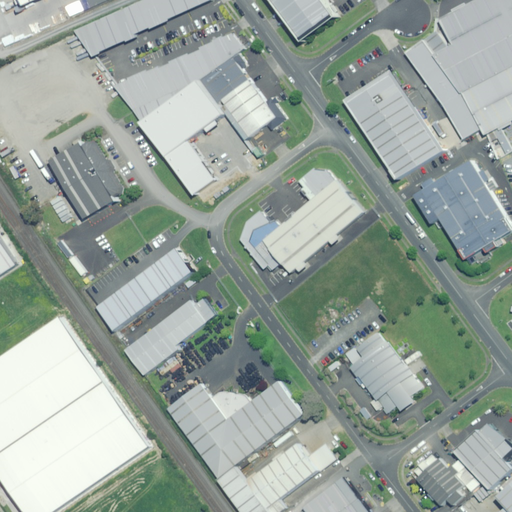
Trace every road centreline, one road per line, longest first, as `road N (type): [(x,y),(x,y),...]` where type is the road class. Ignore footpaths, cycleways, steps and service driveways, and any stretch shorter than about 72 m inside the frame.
road 1 (unclassified): [(334,125),(223,209),(215,235),(378,466)]
road 2 (tertiary): [(467,306),(334,125)]
road 3 (unclassified): [(378,466),(511,368)]
road 4 (unknown): [(96,83),(81,58),(69,55),(16,79),(10,93),(20,125)]
road 5 (unclassified): [(299,78),(379,19),(409,15)]
